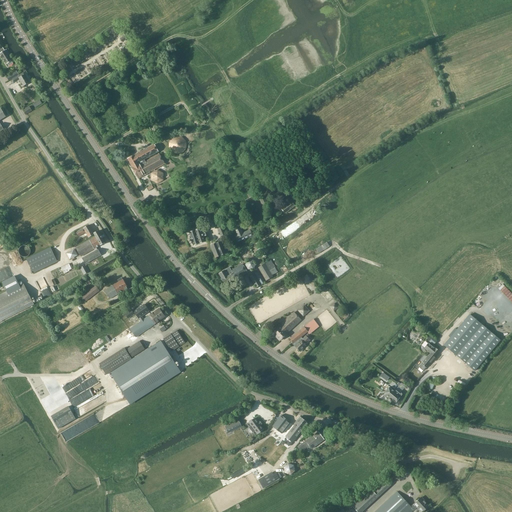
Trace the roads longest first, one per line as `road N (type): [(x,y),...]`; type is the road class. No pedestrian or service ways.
road 1 (tertiary): [(511,439),(358,399),(258,341),(157,239),(4,0)]
road 2 (unclassified): [(402,462),(236,381),(176,323),(93,218),(0,76)]
road 3 (track): [(247,0),(65,101)]
road 4 (track): [(464,111),(435,34),(343,14),(335,0)]
road 5 (track): [(511,92),(412,135),(349,177),(344,171)]
road 6 (track): [(381,265),(334,245),(224,311)]
road 7 (track): [(17,376),(72,375),(176,323)]
road 8 (unknown): [(403,415),(408,396),(443,355),(441,340),(467,310),(499,332)]
road 9 (track): [(0,253),(15,279),(28,275),(33,283),(66,267),(65,238),(93,218)]
road 10 (track): [(349,177),(266,238),(287,273)]
